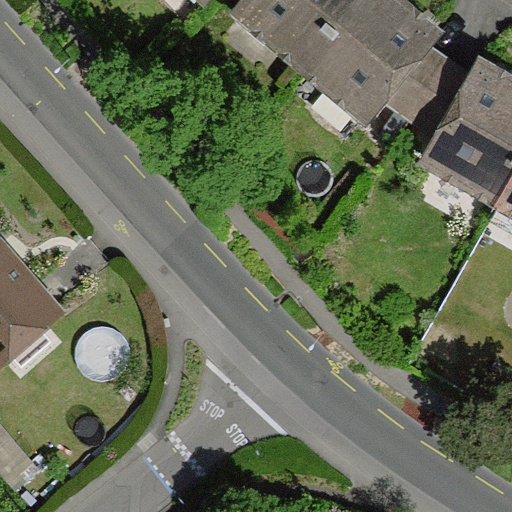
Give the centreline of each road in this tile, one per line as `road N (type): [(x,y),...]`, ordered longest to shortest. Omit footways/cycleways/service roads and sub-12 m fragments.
road 1 (tertiary): [(0,50),(288,362)]
road 2 (tertiary): [(288,362),(357,423),(487,511)]
road 3 (residential): [(119,511),(288,362)]
